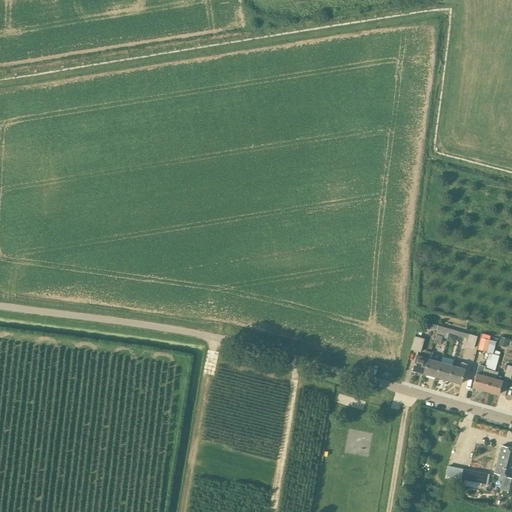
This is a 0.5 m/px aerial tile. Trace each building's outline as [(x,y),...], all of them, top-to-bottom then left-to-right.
[(424,327),(437,330),(438,326),(425,322),(424,327)] [(450,329),(438,326),(437,330),(435,335),(447,338),(449,334),(450,329)] [(462,333),(450,329),(449,334),(461,337),(462,333)] [(462,333),(461,337),(468,339),(466,346),(474,349),(478,337),(462,333)] [(476,349),(485,351),(489,335),(480,333),(476,349)] [(424,339),(415,336),(411,350),(420,353),(424,339)] [(496,356),(492,355),(490,363),(494,364),(493,365),(496,365),(500,352),(497,351),(496,356)] [(494,372),(496,365),(493,365),(494,364),(490,363),(492,355),(488,353),(483,368),(481,375),(477,374),(473,387),(486,391),(492,371),(494,372)] [(412,370),(424,374),(428,359),(416,355),(412,370)] [(441,362),(428,359),(424,374),(437,377),(441,362)] [(453,366),(441,362),(437,377),(449,381),(453,366)] [(453,366),(449,381),(461,384),(465,369),(467,364),(462,362),(459,363),(459,367),(453,366)] [(492,371),(486,391),(499,395),(503,381),(495,379),(497,373),(494,372),(492,371)] [(351,405),(363,410),(366,402),(354,397),(351,405)] [(511,447),(501,445),(495,473),(511,477),(511,476),(511,447)] [(489,475),(448,467),(446,478),(450,479),(449,484),(459,486),(460,480),(464,481),(463,486),(486,491),(489,475)]
